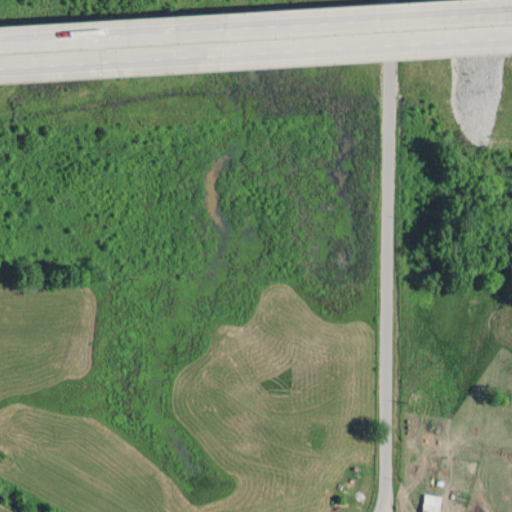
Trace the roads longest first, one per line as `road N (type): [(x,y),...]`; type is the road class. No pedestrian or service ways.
road 1 (motorway): [(0,67),(511,36)]
road 2 (motorway): [(511,11),(0,41)]
road 3 (residential): [(381,511),(387,0)]
